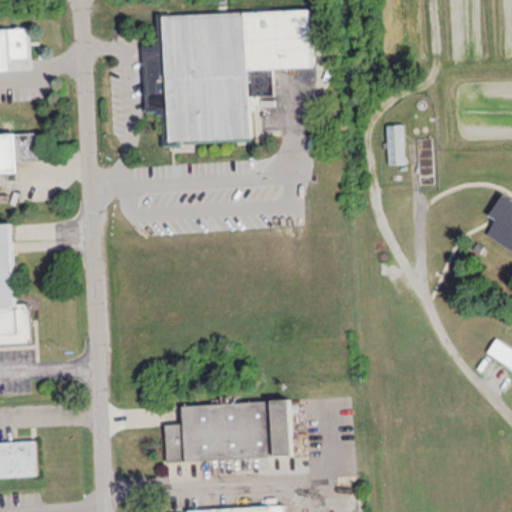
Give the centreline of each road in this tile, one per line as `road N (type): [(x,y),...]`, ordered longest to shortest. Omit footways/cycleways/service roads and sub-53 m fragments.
road 1 (residential): [(104,511),(81,0)]
road 2 (track): [(511,416),(439,330),(371,184),(364,129),(434,64),(432,0)]
